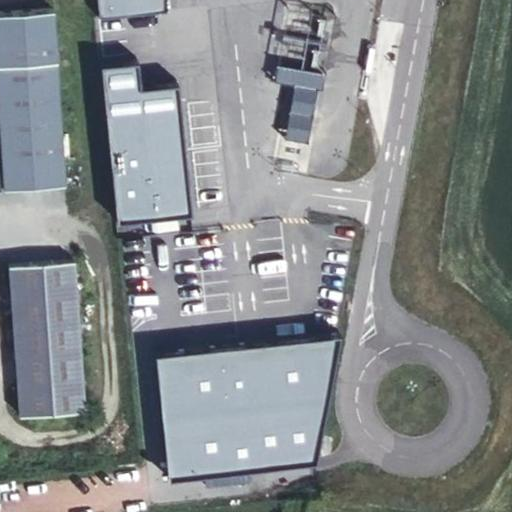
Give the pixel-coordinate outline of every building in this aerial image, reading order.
[(162,0),(97,0),(98,12),(163,4),(162,0)] [(0,10),(0,137),(3,187),(63,182),(51,6),(0,10)] [(131,56),(97,59),(112,212),(184,205),(172,79),(134,82),(131,56)] [(74,257),(8,261),(19,412),(84,407),(74,257)] [(336,332),(150,349),(165,472),(314,455),(336,332)]
